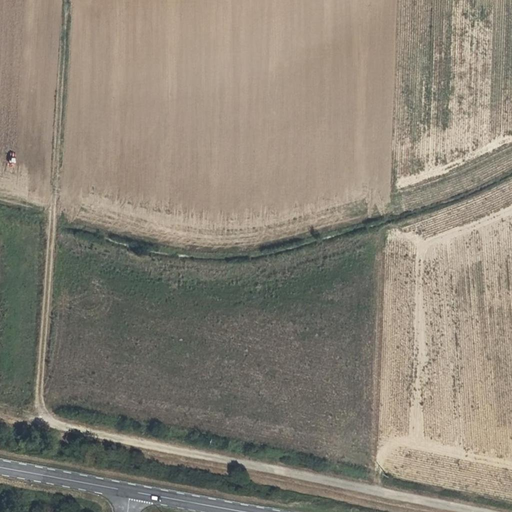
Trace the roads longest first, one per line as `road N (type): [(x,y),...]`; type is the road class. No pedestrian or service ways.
road 1 (track): [(481,511),(35,418)]
road 2 (secondary): [(0,467),(131,491)]
